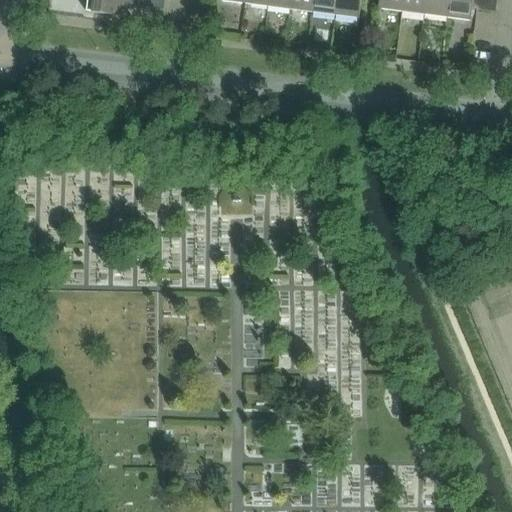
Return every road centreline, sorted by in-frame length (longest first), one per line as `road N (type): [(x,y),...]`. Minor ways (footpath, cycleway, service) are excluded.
road 1 (tertiary): [(495,116),(169,75)]
road 2 (tertiary): [(169,75),(4,54)]
